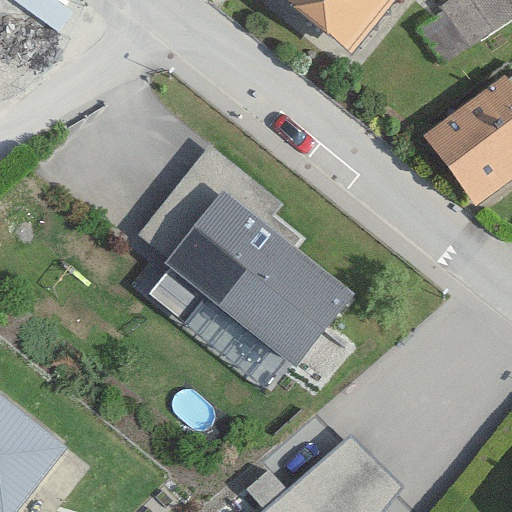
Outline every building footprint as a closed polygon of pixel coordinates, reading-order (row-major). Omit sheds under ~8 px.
[(396,0),(272,0),(271,2),(348,62),(396,0)] [(511,25),(511,19),(499,0),(454,0),(437,11),(466,55),(511,25)] [(511,177),(511,96),(502,83),(421,141),(469,208),(511,177)] [(290,372),(347,298),(288,253),(296,243),(268,222),(279,208),(203,150),(134,240),(201,291),(195,299),(290,372)] [(0,511),(19,511),(63,459),(0,407),(0,511)] [(391,511),(411,495),(356,433),(265,511),(391,511)]
